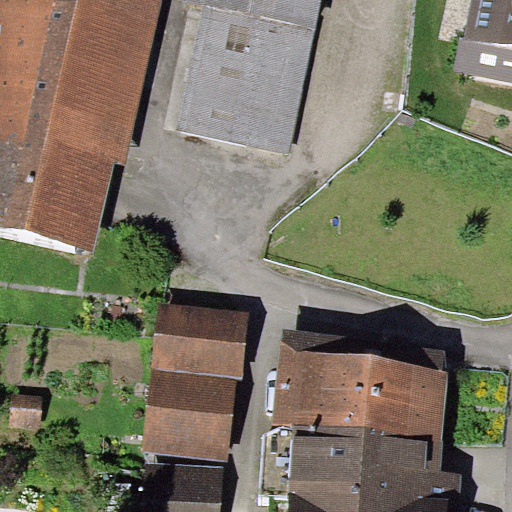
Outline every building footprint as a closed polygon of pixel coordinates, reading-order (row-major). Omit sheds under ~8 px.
[(0,0),(0,236),(96,257),(115,167),(125,169),(161,0),(0,0)] [(203,11),(177,134),(289,157),(322,0),(185,0),(184,7),(203,11)] [(511,0),(473,0),(464,46),(511,55),(511,0)] [(158,307),(151,375),(235,383),(243,383),(249,316),(158,307)] [(284,336),(274,432),(296,434),(381,440),(381,445),(444,450),(446,404),(449,356),(363,346),(284,336)] [(235,383),(151,375),(143,460),(228,467),(235,383)] [(296,434),(289,511),(458,511),(461,477),(442,476),(444,450),(381,445),(381,440),(296,434)] [(145,464),(142,511),(221,511),(224,469),(145,464)]
